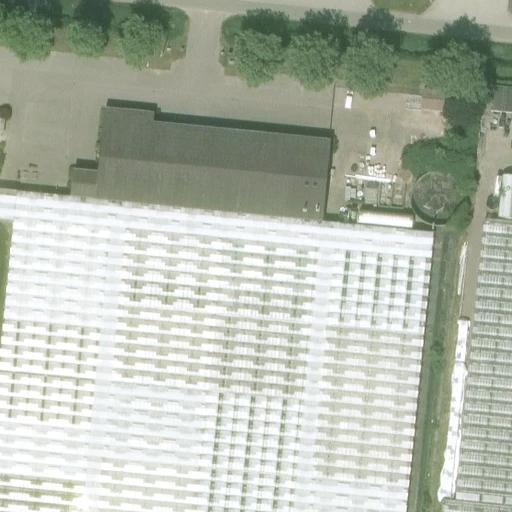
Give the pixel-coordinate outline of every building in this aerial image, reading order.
[(511,90),(492,89),(490,114),(511,116),(511,90)] [(423,93),(421,112),(450,115),(452,95),(423,93)] [(70,200),(0,192),(0,220),(13,222),(0,348),(0,511),(405,511),(433,237),(322,225),(330,144),(153,127),(154,117),(104,112),(98,176),(73,174),(70,200)] [(418,216),(425,222),(433,225),(442,226),(450,223),(458,218),(463,210),(465,202),(465,193),(462,185),(456,178),(448,173),(439,172),(430,173),(423,177),(416,183),(412,191),(411,200),(413,208),(418,216)] [(496,218),(511,220),(511,214),(511,176),(502,175),(496,218)] [(511,511),(511,226),(484,224),(456,505),(443,503),(441,511),(511,511)]
